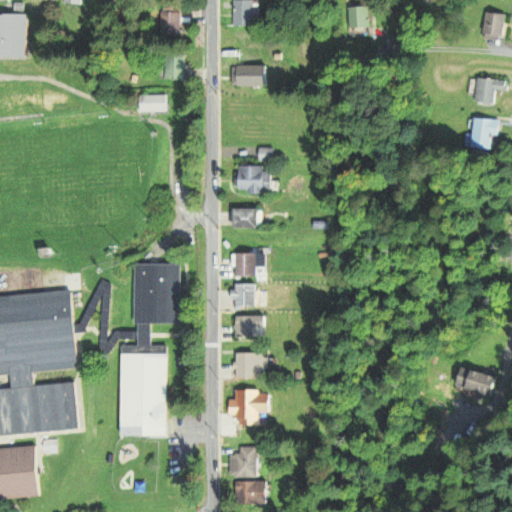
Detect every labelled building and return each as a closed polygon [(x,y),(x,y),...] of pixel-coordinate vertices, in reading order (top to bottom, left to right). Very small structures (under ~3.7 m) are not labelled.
[(237,1),(237,27),(260,27),(260,1),(237,1)] [(352,7),(352,33),(371,33),(371,7),(352,7)] [(508,15),(488,14),(487,40),(507,41),(508,15)] [(0,15),(0,57),(26,59),(28,17),(0,15)] [(189,81),(189,55),(168,55),(168,81),(189,81)] [(271,86),(271,65),(234,65),(234,86),(271,86)] [(509,79),(480,78),(478,101),(497,102),(498,90),(508,90),(509,79)] [(5,87),(5,113),(45,112),(44,86),(5,87)] [(141,96),(141,114),(170,114),(170,96),(141,96)] [(496,137),(501,137),(502,119),(475,118),(474,148),(495,149),(496,137)] [(269,143),(269,122),(239,122),(239,143),(269,143)] [(240,168),(240,192),(274,192),(274,168),(240,168)] [(263,228),(263,209),(236,209),(236,229),(263,228)] [(265,277),(265,254),(237,254),(237,277),(265,277)] [(123,436),(172,436),(172,345),(154,345),(154,324),(184,324),(184,264),(138,264),(138,345),(123,345),(123,436)] [(238,309),(262,308),(261,283),(237,284),(238,309)] [(0,439),(84,433),(80,382),(37,385),(36,372),(82,369),(76,291),(0,296),(0,377),(12,376),(13,389),(0,389),(0,439)] [(265,316),(238,316),(238,338),(265,338),(265,316)] [(238,354),(238,378),(271,378),(271,368),(277,368),(277,354),(238,354)] [(459,388),(495,396),(499,376),(464,368),(459,388)] [(253,413),(274,413),(274,390),(238,390),(238,419),(253,419),(253,413)] [(188,487),(188,447),(172,447),(172,487),(188,487)] [(261,477),(261,447),(244,447),(244,454),(234,454),(234,477),(261,477)] [(49,449),(54,489),(63,488),(58,448),(49,449)] [(36,490),(44,490),(44,450),(36,450),(36,490)] [(28,452),(19,452),(19,491),(28,491),(28,452)] [(10,453),(1,454),(4,493),(14,493),(10,453)] [(272,482),(237,482),(237,504),(272,504),(272,482)]
